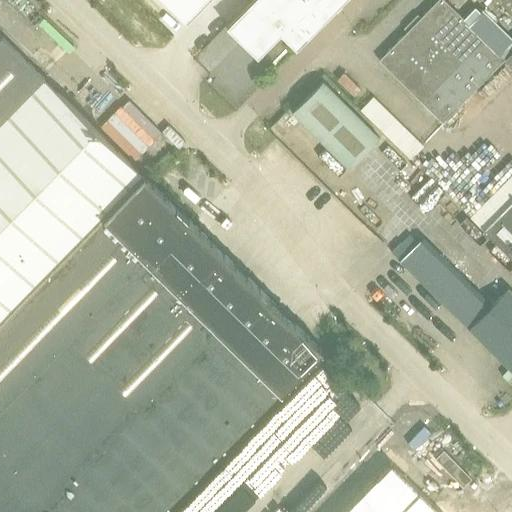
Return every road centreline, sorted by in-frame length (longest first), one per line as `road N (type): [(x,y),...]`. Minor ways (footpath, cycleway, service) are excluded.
road 1 (unclassified): [(511,460),(47,0)]
road 2 (unknown): [(205,156),(367,0)]
